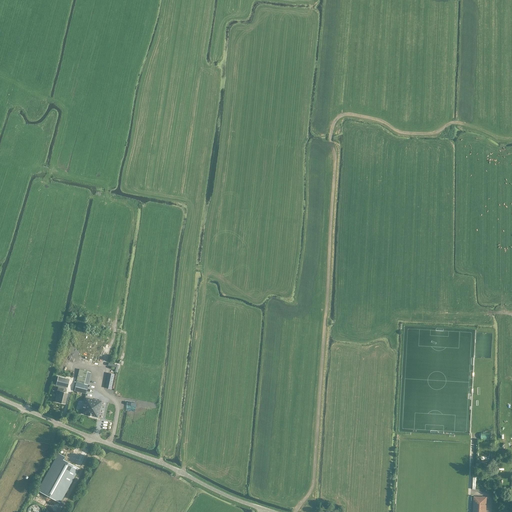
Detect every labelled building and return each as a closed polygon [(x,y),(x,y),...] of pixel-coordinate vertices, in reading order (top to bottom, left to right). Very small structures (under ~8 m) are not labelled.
[(118,372),(119,365),(109,363),(108,365),(116,367),(115,371),(118,372)] [(96,399),(99,387),(100,387),(101,382),(88,379),(90,372),(79,369),(74,391),(86,394),(81,414),(97,418),(101,403),(97,401),(97,400),(96,399)] [(108,374),(105,389),(111,390),(114,375),(108,374)] [(68,387),(70,380),(58,377),(56,385),(68,387)] [(67,398),(68,393),(63,392),(64,389),(58,387),(57,394),(59,395),(57,402),(65,404),(66,397),(67,398)] [(491,441),(491,433),(481,432),(481,440),(491,441)] [(58,455),(37,492),(64,504),(79,476),(82,470),(63,461),(65,458),(58,455)] [(484,511),(486,498),(474,497),(473,511),(484,511)]
